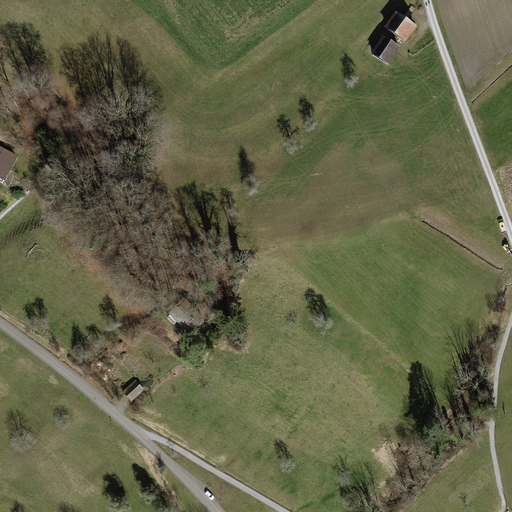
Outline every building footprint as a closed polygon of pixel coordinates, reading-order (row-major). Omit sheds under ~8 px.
[(417,27),(396,14),(386,30),(407,43),(417,27)] [(401,49),(383,38),(372,55),(390,66),(401,49)] [(0,149),(0,178),(5,181),(17,158),(0,149)] [(179,306),(169,315),(188,335),(198,326),(179,306)] [(137,383),(123,396),(132,406),(146,393),(137,383)]
